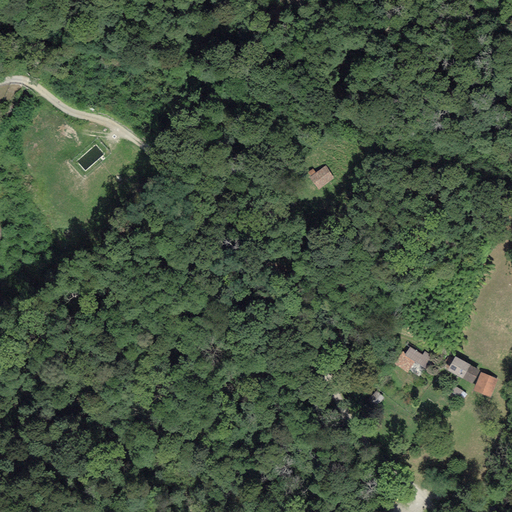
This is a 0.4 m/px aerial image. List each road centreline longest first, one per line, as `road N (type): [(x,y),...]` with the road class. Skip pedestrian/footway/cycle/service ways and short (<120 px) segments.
road 1 (track): [(438,511),(329,407),(255,247),(107,119),(74,114),(17,78),(0,83)]
road 2 (track): [(295,0),(383,26),(511,4)]
